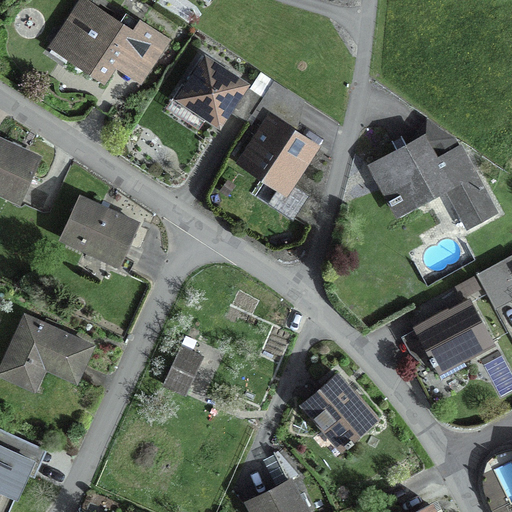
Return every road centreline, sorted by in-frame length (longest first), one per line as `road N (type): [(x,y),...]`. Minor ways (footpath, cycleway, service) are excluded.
road 1 (residential): [(58,511),(78,491),(207,225)]
road 2 (residential): [(299,282),(356,91),(370,0)]
road 3 (residential): [(207,225),(0,86)]
road 4 (residential): [(451,453),(299,282)]
